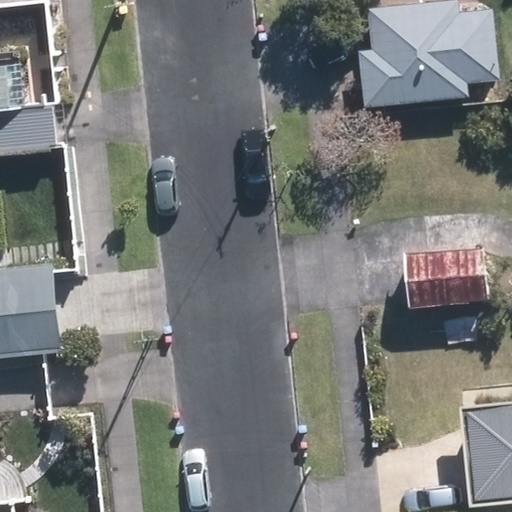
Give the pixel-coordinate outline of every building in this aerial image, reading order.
[(472,0),(468,0),(467,0),(374,0),(378,39),(365,40),(370,98),(474,88),(476,88),(475,73),(475,72),(508,69),(510,69),(504,0),(472,0)] [(0,103),(16,102),(12,57),(0,58),(0,103)] [(0,149),(59,143),(55,103),(0,107),(0,149)] [(410,303),(411,303),(491,295),(492,295),(489,244),(405,251),(410,303)] [(0,352),(64,345),(54,258),(0,263),(0,352)] [(511,404),(462,409),(472,505),(511,500),(511,404)]
